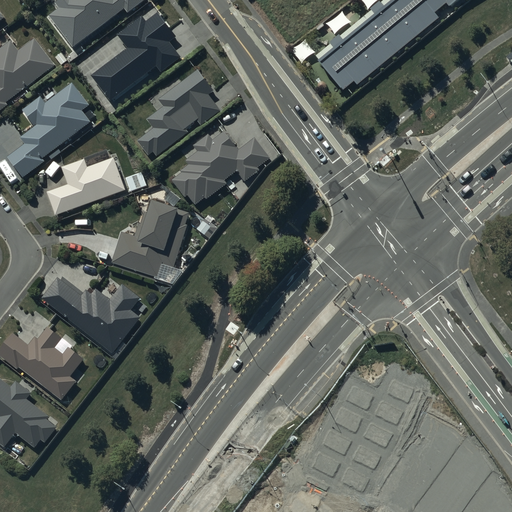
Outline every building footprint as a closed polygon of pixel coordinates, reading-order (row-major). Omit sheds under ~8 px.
[(58,7),(48,15),(73,47),(125,9),(127,12),(143,0),(57,0),(54,3),(58,7)] [(387,0),(316,57),(344,92),(355,83),(358,86),(440,22),(434,14),(447,4),(451,9),(463,0),(387,0)] [(90,76),(110,101),(156,66),(160,72),(181,57),(169,42),(176,36),(158,12),(146,21),(141,16),(117,34),(127,48),(90,76)] [(0,113),(8,107),(7,106),(56,67),(36,41),(21,53),(12,43),(0,52),(0,113)] [(199,72),(159,102),(161,103),(157,106),(162,112),(149,122),(155,131),(139,143),(150,158),(155,154),(159,158),(190,135),(187,132),(199,123),(203,127),(222,113),(210,97),(215,93),(199,72)] [(46,163),(44,160),(91,124),(83,114),(91,108),(73,85),(47,104),(42,98),(24,112),(36,129),(22,140),(26,146),(9,159),(25,180),(46,163)] [(183,174),(173,182),(186,200),(189,197),(196,207),(206,200),(207,201),(228,186),(226,182),(239,173),(246,184),(262,173),(259,169),(271,161),(257,140),(240,152),(227,133),(214,142),(210,137),(195,147),(200,154),(187,163),(190,167),(182,173),(183,174)] [(48,194),(56,217),(127,193),(116,161),(89,170),(86,162),(64,169),(70,186),(48,194)] [(143,174),(127,179),(132,193),(148,188),(143,174)] [(124,233),(114,265),(159,280),(163,267),(175,271),(188,228),(187,228),(191,215),(168,208),(169,205),(157,202),(152,204),(148,215),(150,216),(150,218),(146,217),(143,226),(141,225),(137,238),(124,233)] [(204,222),(197,230),(209,240),(216,231),(204,222)] [(60,279),(42,301),(115,358),(126,344),(124,343),(142,319),(132,311),(141,300),(123,286),(111,302),(98,291),(94,296),(89,292),(84,298),(60,279)] [(15,335),(0,355),(0,356),(18,371),(20,369),(61,403),(77,383),(72,379),(86,361),(71,349),(65,356),(57,349),(64,341),(50,330),(40,341),(37,339),(30,347),(15,335)] [(0,445),(5,450),(17,435),(35,450),(42,442),(46,445),(58,430),(48,421),(50,419),(28,401),(32,396),(17,384),(13,389),(1,379),(0,380),(0,445)]
